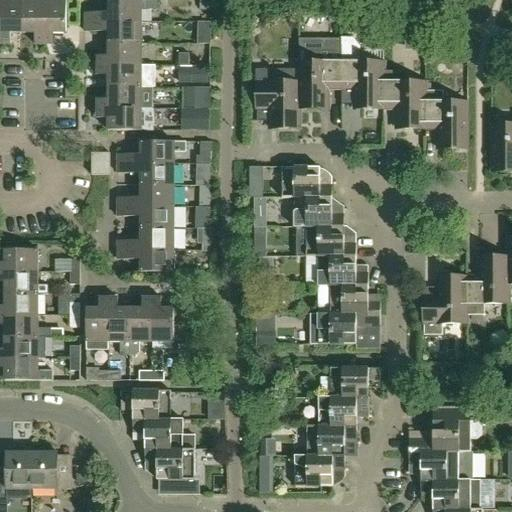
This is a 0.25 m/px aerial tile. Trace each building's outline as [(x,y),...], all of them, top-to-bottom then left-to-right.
[(209,10),(209,0),(199,0),(200,10),(209,10)] [(23,34),(23,1),(1,1),(1,45),(11,45),(11,34),(23,34)] [(44,45),(45,1),(23,1),(23,34),(35,34),(35,45),(44,45)] [(67,34),(67,1),(45,1),(44,45),(54,45),(54,34),(67,34)] [(142,24),(142,11),(158,11),(158,1),(109,1),(109,14),(85,13),(85,23),(142,24)] [(142,45),(142,24),(85,23),(85,33),(109,33),(109,45),(142,45)] [(211,34),(211,24),(198,24),(198,34),(211,34)] [(341,90),(341,39),(323,39),(323,52),(323,64),(299,64),(299,84),(300,84),(300,110),(301,110),(329,110),(329,90),(341,90)] [(384,72),(385,72),(385,64),(359,64),(359,52),(360,47),(352,39),(341,39),(341,90),(355,90),(355,110),(384,110),(384,72)] [(142,67),(142,45),(109,45),(109,57),(98,57),(98,67),(142,67)] [(189,54),(179,54),(179,67),(189,67),(189,54)] [(156,67),(142,67),(98,67),(98,76),(109,76),(109,88),(153,88),(155,88),(156,67)] [(210,84),(210,68),(187,68),(187,83),(210,84)] [(300,84),(299,84),(276,84),(276,72),(257,72),(257,110),(270,110),(271,130),(301,130),(301,110),(300,110),(300,84)] [(426,92),(426,84),(402,84),(402,72),(385,72),(384,72),(384,110),(397,110),(397,130),(426,130),(426,92)] [(142,110),(153,110),(153,88),(109,88),(109,100),(98,100),(98,110),(142,110)] [(468,150),(468,104),(444,104),(444,92),(426,92),(426,130),(438,130),(438,150),(468,150)] [(208,109),(208,93),(190,93),(190,108),(208,109)] [(210,132),(210,109),(186,110),(186,116),(192,116),(192,131),(210,132)] [(154,110),(153,110),(142,110),(98,110),(98,119),(109,119),(109,132),(119,132),(154,132),(154,110)] [(511,172),(511,126),(492,127),(492,173),(511,172)] [(175,165),(175,153),(186,153),(186,143),(175,143),(142,143),(142,156),(118,156),(118,165),(175,165)] [(110,154),(92,154),(91,176),(109,176),(110,176),(110,154)] [(175,187),(175,165),(118,165),(118,174),(142,175),(142,187),(175,187)] [(262,181),(262,169),(262,168),(250,168),(250,169),(250,181),(262,181)] [(333,199),(333,179),(321,179),(321,169),(282,169),(283,199),(294,199),(333,199)] [(211,187),(211,176),(198,176),(198,186),(211,187)] [(175,208),(175,187),(142,187),(142,199),(118,199),(118,208),(175,208)] [(211,208),(211,198),(201,198),(201,208),(211,208)] [(266,228),(266,199),(255,199),(255,228),(266,228)] [(345,228),(345,208),(333,208),(333,199),(294,199),(295,229),(306,229),(306,228),(345,228)] [(174,230),(175,208),(118,208),(118,218),(141,218),(141,230),(174,230)] [(357,257),(357,237),(345,237),(345,228),(306,228),(306,229),(307,258),(318,258),(318,257),(357,257)] [(174,252),(174,230),(141,230),(141,242),(118,242),(118,251),(174,252)] [(0,273),(38,273),(38,251),(6,251),(6,264),(0,263),(0,273)] [(174,274),(174,252),(118,251),(118,261),(141,261),(141,274),(174,274)] [(369,287),(369,267),(357,267),(357,257),(318,257),(318,258),(319,287),(330,287),(369,287)] [(274,284),(272,258),(261,259),(263,285),(274,284)] [(509,305),(509,285),(509,259),(508,259),(479,259),(479,279),(467,279),(467,316),(485,316),(485,305),(509,305)] [(70,273),(80,273),(80,261),(70,261),(70,273)] [(38,295),(38,273),(0,273),(0,282),(5,283),(5,295),(38,295)] [(80,285),(80,273),(70,273),(70,285),(80,285)] [(69,284),(69,275),(44,275),(43,293),(56,293),(56,284),(69,284)] [(437,290),(424,290),(424,337),(443,337),(443,325),(467,325),(467,316),(467,279),(437,279),(437,290)] [(380,316),(380,296),(379,296),(369,296),(369,287),(330,287),(331,315),(331,316),(380,316)] [(0,316),(38,317),(38,295),(5,295),(5,307),(0,307),(0,316)] [(109,343),(109,297),(99,297),(99,310),(86,310),(86,351),(109,351),(109,343)] [(130,357),(130,310),(118,310),(118,297),(109,297),(109,343),(121,343),(121,353),(124,357),(130,357)] [(152,343),(152,298),(142,298),(142,310),(130,310),(130,357),(137,357),(141,354),(141,343),(152,343)] [(174,343),(174,310),(161,310),(161,298),(152,298),(152,343),(174,343)] [(70,316),(80,316),(80,304),(70,304),(70,316)] [(357,346),(357,336),(380,336),(380,316),(331,316),(331,315),(318,315),(319,346),(357,346)] [(38,329),(38,317),(0,316),(0,326),(5,326),(5,338),(45,338),(51,338),(51,329),(38,329)] [(80,329),(80,316),(70,316),(70,329),(80,329)] [(66,319),(46,320),(46,329),(67,328),(66,319)] [(63,338),(63,329),(51,329),(51,338),(63,338)] [(46,359),(45,338),(5,338),(5,350),(0,350),(0,359),(38,360),(38,359),(46,359)] [(70,360),(80,360),(80,347),(70,347),(70,360)] [(53,382),(53,372),(38,372),(38,360),(0,359),(0,369),(5,369),(5,382),(40,382),(41,382),(53,382)] [(80,360),(70,360),(70,372),(80,372),(80,360)] [(381,390),(381,369),(331,369),(331,398),(331,399),(369,399),(369,390),(381,390)] [(86,382),(109,382),(109,372),(99,372),(99,370),(86,370),(86,382)] [(187,382),(186,370),(174,370),(175,382),(186,382),(187,382)] [(109,372),(109,382),(121,382),(121,372),(109,372)] [(152,382),(152,372),(139,372),(139,382),(152,382)] [(164,372),(152,372),(152,382),(164,382),(164,372)] [(171,423),(171,421),(171,392),(122,392),(122,412),(133,412),(133,423),(171,423)] [(369,419),(369,399),(331,399),(331,398),(319,398),(319,428),(319,429),(357,429),(357,419),(369,419)] [(477,423),(471,423),(471,409),(433,409),(433,432),(409,433),(409,452),(459,452),(459,453),(471,453),(471,440),(477,440),(481,436),(481,426),(477,423)] [(183,452),(183,450),(183,421),(171,421),(171,423),(133,423),(133,442),(145,442),(145,452),(183,452)] [(357,449),(357,429),(319,429),(319,428),(307,428),(307,458),(345,458),(345,449),(357,449)] [(275,456),(275,441),(260,441),(261,456),(275,456)] [(32,490),(32,454),(27,454),(24,450),(10,449),(8,454),(7,454),(7,478),(0,477),(0,511),(7,511),(8,506),(15,506),(18,503),(18,491),(32,490)] [(58,477),(58,454),(56,454),(55,450),(41,450),(40,454),(32,454),(32,490),(72,490),(72,477),(58,477)] [(195,481),(195,450),(183,450),(183,452),(145,452),(145,471),(157,471),(157,481),(159,481),(159,495),(199,495),(199,481),(195,481)] [(473,453),(471,453),(459,453),(459,452),(409,452),(409,473),(421,473),(421,482),(459,482),(459,481),(473,481),(473,453)] [(345,479),(345,458),(307,458),(295,458),(295,488),(333,488),(333,479),(345,479)] [(93,485),(94,467),(78,467),(78,485),(93,485)] [(480,481),(473,481),(459,481),(459,482),(421,482),(421,495),(421,501),(421,502),(433,502),(433,511),(471,511),(471,510),(480,510),(480,481)]
